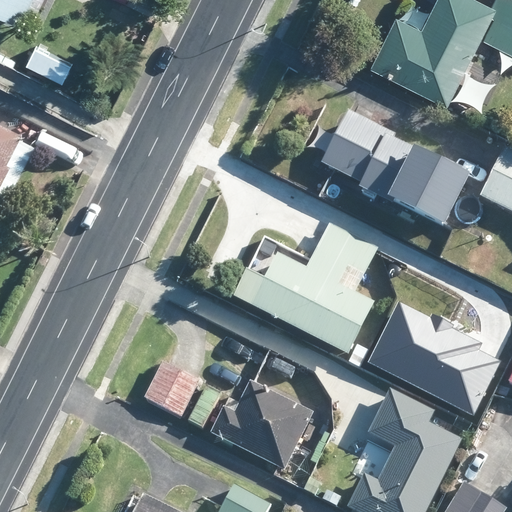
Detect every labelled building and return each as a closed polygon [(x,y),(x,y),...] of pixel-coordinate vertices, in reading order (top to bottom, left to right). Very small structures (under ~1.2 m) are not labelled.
[(37,11),(41,0),(0,0),(0,17),(17,25),(19,22),(27,6),(37,11)] [(511,0),(489,0),(489,2),(484,0),(431,0),(427,8),(419,25),(393,12),(368,63),(443,100),(449,89),(488,12),(493,15),(482,37),(511,51),(511,0)] [(390,133),(349,113),(345,111),(318,164),(358,183),(355,187),(361,190),(438,228),(458,187),(464,175),(444,165),(390,139),(388,138),(390,133)] [(15,144),(0,136),(0,205),(2,206),(28,156),(18,150),(13,147),(15,144)] [(511,149),(502,145),(500,149),(477,196),(511,213),(511,149)] [(357,284),(363,273),(377,245),(329,221),(326,228),(317,245),(304,271),(274,256),(250,302),(248,306),(344,354),(371,303),(352,294),(357,284)] [(472,295),(449,340),(486,358),(508,312),(472,295)] [(198,381),(168,365),(161,362),(144,397),(181,416),(196,387),(198,381)] [(310,413),(256,385),(248,382),(232,412),(222,408),(220,407),(207,433),(281,470),(291,450),(310,413)] [(424,423),(429,413),(430,410),(387,389),(366,433),(393,446),(390,452),(376,480),(363,473),(361,478),(346,508),(353,511),(422,511),(458,440),(448,436),(424,423)] [(360,463),(364,469),(371,471),(378,467),(380,459),(376,453),(368,452),(362,455),(360,463)] [(302,489),(312,495),(319,482),(308,477),(302,489)] [(216,511),(265,511),(270,505),(232,484),(220,505),(216,511)] [(499,511),(502,508),(482,497),(461,484),(443,511),(499,511)] [(172,511),(161,507),(144,498),(140,495),(138,498),(131,511),(172,511)]
